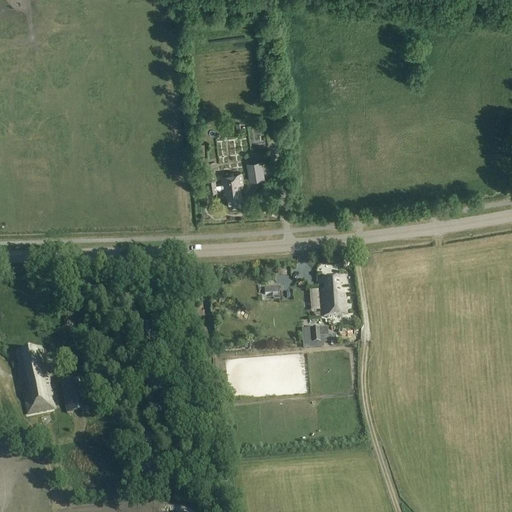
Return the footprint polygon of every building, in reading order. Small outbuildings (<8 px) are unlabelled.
[(196,145),(197,157),(205,157),(205,145),(196,145)] [(247,163),(250,181),(264,179),(261,161),(247,163)] [(215,178),(207,179),(209,193),(216,192),(216,191),(217,190),(217,189),(221,189),(222,190),(223,195),(223,197),(226,197),(228,207),(243,205),(241,193),(242,193),(241,188),(243,188),(241,174),(220,177),(221,185),(219,185),(216,185),(215,178)] [(340,296),(339,279),(323,281),(324,292),(320,292),(323,319),(346,317),(344,296),(340,296)] [(308,299),(314,297),(312,290),(306,292),(308,299)] [(312,344),(323,343),(332,342),(332,336),(329,336),(328,328),(311,329),(312,344)] [(311,329),(302,330),(303,349),(303,350),(324,348),(323,347),(323,343),(312,344),(311,329)] [(45,368),(41,349),(17,354),(19,367),(18,367),(22,385),(25,384),(27,391),(23,392),(28,415),(54,410),(46,368),(45,368)] [(61,386),(66,416),(90,412),(84,382),(61,386)]
